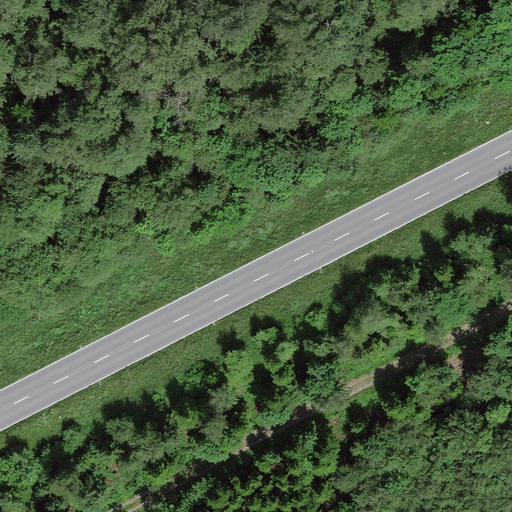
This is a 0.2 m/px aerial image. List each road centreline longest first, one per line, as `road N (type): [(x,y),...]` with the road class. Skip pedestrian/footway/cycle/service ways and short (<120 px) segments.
road 1 (primary): [(0,412),(511,151)]
road 2 (track): [(114,511),(511,295)]
